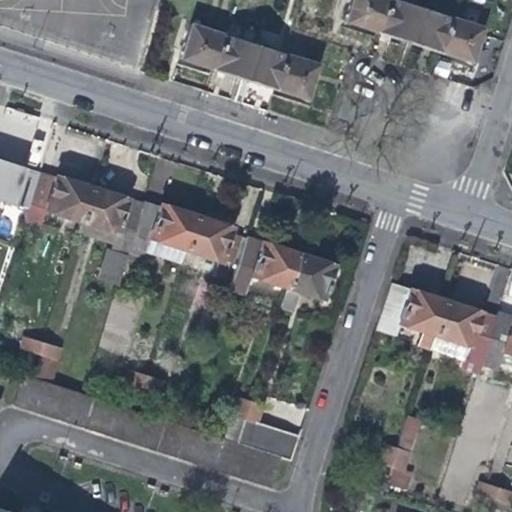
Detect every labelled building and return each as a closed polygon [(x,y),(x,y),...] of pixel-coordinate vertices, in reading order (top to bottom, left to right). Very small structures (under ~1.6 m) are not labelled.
[(357,24),(376,30),(385,0),(349,0),(344,20),(357,24)] [(389,35),(407,40),(417,8),(392,0),(385,0),(376,30),(389,35)] [(425,46),(438,50),(448,17),(417,8),(407,40),(425,46)] [(481,28),(448,17),(438,50),(451,54),(470,61),(481,28)] [(194,63),(211,68),(222,33),(189,23),(178,57),(194,63)] [(222,33),(211,68),(225,72),(240,77),(252,43),(222,33)] [(282,52),(252,43),(240,77),(256,82),(271,87),(282,52)] [(282,52),(271,87),(288,92),(304,97),(315,63),(282,52)] [(23,167),(0,159),(0,199),(28,208),(39,173),(23,167)] [(40,207),(77,219),(87,184),(65,177),(54,174),(53,177),(39,173),(28,208),(23,222),(34,225),(40,207)] [(113,282),(124,250),(139,202),(112,193),(87,184),(77,219),(111,231),(107,243),(106,246),(105,246),(95,276),(113,282)] [(177,261),(181,248),(192,214),(173,207),(156,202),(156,205),(140,200),(139,202),(124,250),(138,254),(139,250),(177,261)] [(217,259),(218,256),(226,230),(227,225),(212,220),(192,214),(181,248),(217,259)] [(73,231),(107,243),(111,231),(77,219),(73,231)] [(239,235),(226,230),(218,256),(231,261),(239,235)] [(248,272),(270,281),(284,286),(294,253),(267,244),(241,235),(225,287),(242,292),(248,272)] [(311,258),(294,253),(284,286),(279,301),(278,304),(288,307),(294,289),(317,297),(329,264),(311,258)] [(279,301),(284,286),(270,281),(264,296),(279,301)] [(428,350),(433,334),(444,300),(417,292),(389,283),(373,330),(392,336),(397,323),(422,331),(417,346),(428,350)] [(478,373),(481,362),(496,317),(468,308),(444,300),(433,334),(469,346),(462,367),(478,373)] [(42,331),(49,307),(40,304),(33,327),(42,331)] [(496,367),(498,363),(502,351),(511,353),(511,315),(497,310),(496,317),(481,362),(496,367)] [(16,351),(34,357),(38,344),(20,337),(16,351)] [(52,362),(56,350),(38,344),(34,357),(52,362)] [(62,352),(56,350),(52,362),(58,365),(62,352)] [(511,353),(502,351),(498,363),(511,367),(511,353)] [(46,382),(52,362),(34,357),(28,376),(46,382)] [(118,379),(137,385),(141,373),(122,368),(118,379)] [(18,373),(8,402),(267,486),(277,456),(233,442),(217,437),(181,425),(130,409),(77,392),(46,382),(28,376),(18,373)] [(159,379),(141,373),(137,385),(156,391),(159,379)] [(229,415),(241,419),(247,400),(235,397),(229,415)] [(259,404),(247,400),(241,419),(253,423),(253,421),(259,404)] [(225,426),(237,429),(241,419),(229,415),(225,426)] [(253,423),(241,419),(237,429),(236,434),(233,442),(277,456),(283,458),(287,460),(296,435),(291,433),(253,421),(253,423)] [(220,429),(217,437),(233,442),(236,434),(220,429)] [(403,429),(398,446),(410,450),(415,433),(403,429)] [(380,462),(392,465),(398,446),(387,443),(380,462)] [(405,469),(410,450),(398,446),(392,465),(405,469)] [(476,494),(493,499),(497,486),(480,481),(476,494)] [(511,504),(511,491),(497,486),(493,499),(511,505),(511,504)]
